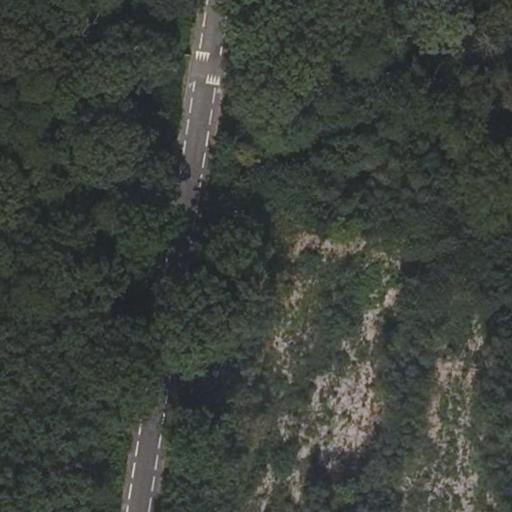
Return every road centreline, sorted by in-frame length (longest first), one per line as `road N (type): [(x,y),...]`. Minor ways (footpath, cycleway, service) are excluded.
road 1 (unclassified): [(215,0),(135,511)]
road 2 (track): [(0,495),(147,439)]
